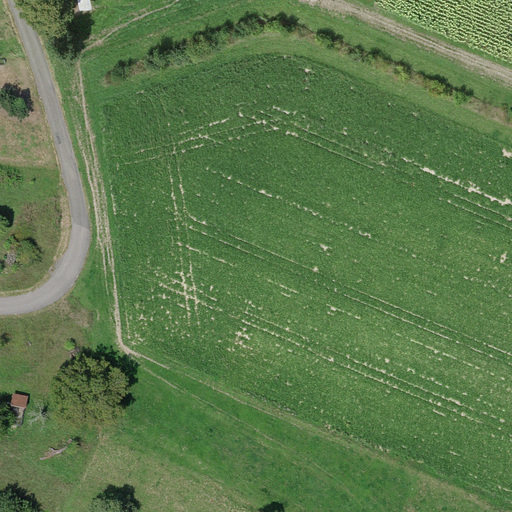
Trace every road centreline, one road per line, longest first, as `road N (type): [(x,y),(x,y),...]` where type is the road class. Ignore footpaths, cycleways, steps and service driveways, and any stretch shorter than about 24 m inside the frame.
road 1 (unclassified): [(17,0),(50,92),(78,250),(68,275),(42,300),(0,305)]
road 2 (track): [(511,76),(333,0)]
